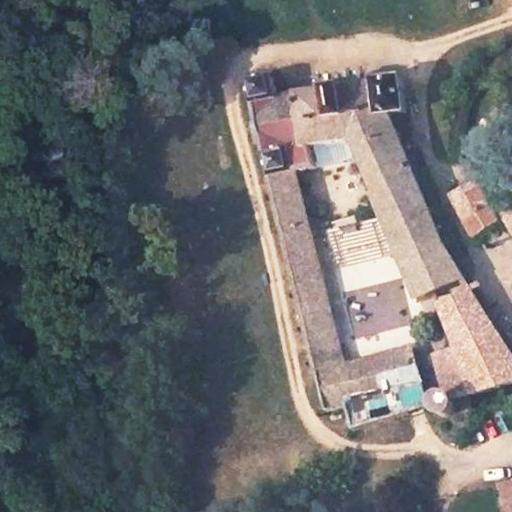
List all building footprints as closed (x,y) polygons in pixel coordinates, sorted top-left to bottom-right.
[(407,115),(406,78),(279,97),(273,78),(249,83),(326,412),(344,408),(350,433),(432,411),(415,347),(341,361),(293,177),(316,171),(311,151),(352,145),(419,297),(464,279),(444,245),(408,156),(393,121),(407,115)] [(497,220),(477,188),(449,201),(469,235),(497,220)] [(511,235),(511,212),(500,220),(511,235)] [(511,386),(511,376),(466,298),(426,312),(457,402),(511,386)] [(511,511),(511,482),(492,485),(498,511),(511,511)]
